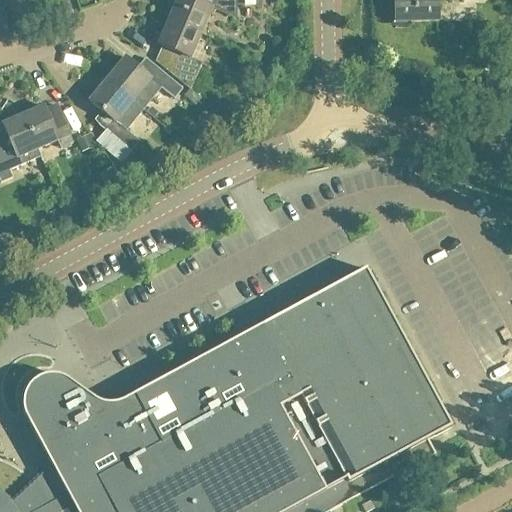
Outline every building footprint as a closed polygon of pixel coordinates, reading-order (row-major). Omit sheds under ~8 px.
[(177,0),(169,20),(200,33),(211,9),(214,10),(226,15),(236,10),(235,0),(177,0)] [(393,0),(394,22),(437,21),(436,0),(393,0)] [(200,33),(169,20),(157,46),(161,48),(154,62),(182,85),(193,60),(189,59),(200,33)] [(143,109),(160,88),(174,99),(182,89),(145,59),(137,69),(125,59),(107,81),(132,102),(133,101),(143,109)] [(410,80),(410,72),(402,72),(402,80),(410,80)] [(134,120),(143,109),(133,101),(132,102),(107,81),(89,102),(101,112),(94,122),(131,152),(140,142),(126,130),(134,120)] [(44,107),(23,116),(38,150),(57,141),(61,149),(73,144),(57,107),(46,112),(44,107)] [(230,128),(212,110),(199,123),(217,141),(230,128)] [(0,182),(1,184),(12,179),(9,171),(21,166),(41,158),(38,150),(23,116),(2,125),(4,129),(0,131),(0,182)] [(92,134),(75,141),(80,154),(97,147),(92,134)] [(147,170),(154,175),(159,168),(152,163),(147,170)] [(115,169),(104,177),(112,189),(123,182),(115,169)] [(451,428),(366,270),(125,401),(117,404),(112,405),(109,406),(100,406),(96,405),(92,404),(88,402),(85,400),(66,387),(58,384),(51,384),(43,387),(37,391),(33,398),(31,405),(31,413),(33,420),(59,467),(33,481),(33,480),(11,501),(16,511),(329,511),(435,455),(427,440),(451,428)] [(16,511),(11,501),(3,494),(0,492),(0,511),(16,511)]
